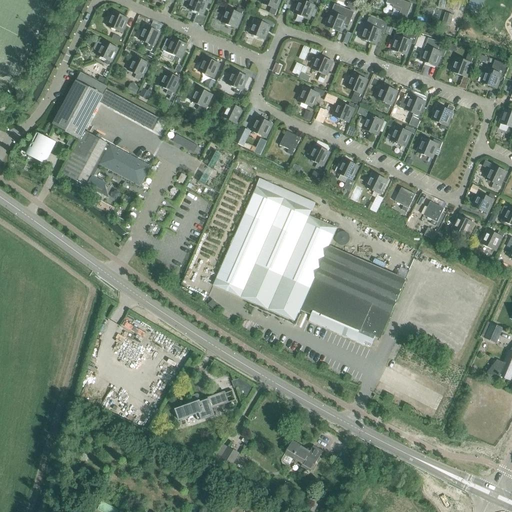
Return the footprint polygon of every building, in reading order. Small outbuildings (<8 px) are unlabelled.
[(190,0),(192,1),(188,10),(197,13),(202,15),(207,3),(212,5),(213,0),(190,0)] [(263,0),(262,4),(272,8),(269,14),(275,16),(278,10),(277,9),(280,0),(263,0)] [(318,10),(322,0),(310,0),(309,3),(300,0),(294,14),(309,20),(313,9),(318,10)] [(410,12),(412,5),(399,0),(387,0),(386,4),(410,12)] [(478,0),(470,0),(468,9),(481,13),(485,2),(478,0)] [(326,27),(340,33),(344,25),(348,27),(354,13),(335,5),(326,27)] [(242,15),(243,11),(238,9),(237,12),(228,9),(222,23),(236,29),(242,15)] [(107,27),(122,33),(128,19),(114,12),(107,27)] [(445,13),(441,24),(449,27),(453,15),(445,13)] [(255,20),(250,34),(264,40),(270,26),(274,27),(275,24),(271,22),(266,20),(264,19),(262,23),(255,20)] [(361,40),(376,45),(380,32),(384,34),(387,25),(369,19),(361,40)] [(139,40),(148,45),(147,48),(152,51),(154,47),(160,33),(146,26),(139,40)] [(396,36),(391,51),(406,56),(410,44),(414,45),(415,43),(418,35),(413,33),(405,30),(402,38),(396,36)] [(111,40),(119,44),(121,39),(114,35),(111,40)] [(167,39),(162,50),(164,51),(175,56),(173,60),(178,62),(180,59),(181,59),(187,45),(173,39),(172,41),(167,39)] [(426,47),(421,62),(436,67),(440,57),(444,58),(447,50),(442,48),(439,47),(441,43),(429,39),(426,47)] [(106,60),(104,64),(109,66),(111,62),(111,63),(118,49),(104,42),(103,44),(98,42),(94,50),(99,52),(97,56),(106,60)] [(457,58),(451,73),(466,78),(473,59),(474,55),(468,53),(467,57),(465,61),(457,58)] [(321,74),(320,78),(325,80),(326,76),(332,62),(318,56),(312,70),(321,74)] [(135,79),(140,81),(141,77),(142,78),(149,64),(135,57),(128,71),(137,75),(135,79)] [(199,72),(213,79),(220,64),(205,58),(199,72)] [(481,84),(496,89),(500,78),(504,80),(509,67),(494,62),(491,70),(487,69),(481,84)] [(234,93),(239,95),(241,91),(248,77),(234,71),(227,85),(236,89),(234,93)] [(81,73),(52,125),(80,140),(62,173),(108,198),(109,198),(105,187),(92,180),(93,177),(100,165),(99,165),(109,146),(107,145),(107,143),(84,131),(100,102),(107,90),(108,87),(81,73)] [(166,94),(171,97),(173,93),(174,93),(181,79),(167,73),(160,86),(168,91),(166,94)] [(301,73),(299,78),(306,81),(309,76),(301,73)] [(352,102),(359,105),(362,99),(360,98),(361,95),(367,80),(353,74),(347,88),(356,92),(352,102)] [(209,78),(205,86),(212,90),(216,82),(209,78)] [(131,84),(128,90),(136,94),(139,89),(137,88),(138,87),(131,84)] [(384,107),(389,109),(390,106),(391,106),(397,92),(383,85),(377,100),(385,103),(384,107)] [(205,108),(212,95),(198,88),(191,102),(200,106),(197,111),(205,114),(207,109),(205,108)] [(298,102),(313,108),(318,95),(323,97),(325,92),(315,88),(313,92),(304,88),(298,102)] [(107,90),(100,102),(153,131),(159,118),(107,90)] [(411,96),(405,110),(413,114),(412,118),(409,125),(417,129),(426,109),(423,107),(425,102),(411,96)] [(366,109),(369,103),(362,100),(360,106),(360,107),(366,109)] [(171,103),(166,101),(163,106),(168,109),(171,103)] [(223,117),(237,124),(243,110),(229,103),(223,117)] [(339,103),(333,117),(348,123),(350,117),(353,118),(358,106),(355,105),(350,103),(348,106),(339,103)] [(440,128),(445,130),(454,108),(449,106),(447,110),(438,106),(432,121),(441,125),(440,128)] [(360,107),(357,114),(365,118),(369,110),(366,109),(360,107)] [(511,134),(511,111),(505,109),(500,124),(508,127),(507,132),(511,134)] [(305,111),(302,118),(310,121),(312,114),(305,111)] [(383,121),(384,118),(379,115),(378,119),(369,115),(363,130),(377,136),(383,121)] [(251,131),(265,138),(272,124),(258,118),(251,131)] [(396,127),(390,141),(405,147),(411,133),(413,134),(415,130),(411,129),(406,127),(404,130),(396,127)] [(241,128),(233,143),(242,148),(250,132),(241,128)] [(355,131),(350,129),(347,135),(352,138),(355,131)] [(292,156),(294,152),(301,138),(287,132),(280,146),(289,150),(287,154),(292,156)] [(29,156),(43,163),(53,142),(39,135),(29,156)] [(176,135),(173,142),(194,153),(198,146),(176,135)] [(71,138),(67,145),(72,148),(76,141),(71,138)] [(434,140),(433,142),(423,138),(417,153),(432,159),(436,148),(439,150),(442,143),(434,140)] [(255,153),(261,156),(268,142),(262,139),(255,153)] [(109,146),(99,165),(100,165),(140,187),(151,167),(110,145),(109,146)] [(317,164),(315,168),(320,170),(323,166),(329,153),(315,146),(309,160),(317,164)] [(354,182),(351,181),(358,167),(344,160),(337,174),(341,175),(339,179),(346,183),(343,188),(349,192),(354,182)] [(489,170),(485,179),(486,180),(494,183),(491,188),(497,191),(500,186),(500,187),(506,173),(492,166),(491,165),(489,170)] [(314,172),(311,179),(317,183),(321,175),(314,172)] [(372,196),(377,198),(379,194),(380,195),(387,181),(373,174),(366,188),(374,192),(372,196)] [(301,311),(302,311),(301,313),(306,302),(315,306),(309,321),(370,348),(377,333),(381,335),(406,279),(386,271),(389,265),(356,251),(353,257),(329,246),(337,229),(309,216),(311,211),(312,212),(315,203),(260,179),(213,286),(296,322),(301,311)] [(402,210),(407,212),(409,209),(416,195),(402,188),(395,202),(403,206),(402,210)] [(473,207),(487,214),(493,200),(495,196),(490,194),(488,197),(479,193),(473,207)] [(430,224),(435,227),(437,223),(444,209),(439,206),(430,202),(423,216),(432,220),(430,224)] [(511,208),(509,207),(508,208),(504,206),(500,214),(505,216),(502,221),(511,225),(511,208)] [(452,230),(466,237),(473,223),(459,216),(452,230)] [(438,233),(429,228),(425,236),(434,241),(438,233)] [(481,244),(495,251),(502,237),(503,238),(504,234),(499,231),(497,235),(488,230),(481,244)] [(438,233),(434,241),(439,243),(441,239),(443,236),(438,233)] [(487,322),(481,337),(485,339),(496,344),(502,329),(491,324),(487,322)] [(500,377),(501,377),(510,381),(511,376),(511,349),(510,352),(509,352),(504,363),(497,360),(498,361),(488,373),(497,380),(499,377),(500,377)] [(192,404),(175,410),(179,420),(179,421),(196,415),(198,422),(215,416),(212,409),(229,403),(227,397),(224,398),(223,395),(200,402),(200,401),(196,402),(192,404)] [(313,446),(310,451),(292,441),(284,455),(282,459),(282,462),(283,464),(286,465),(288,465),(290,465),(293,459),(303,465),(301,467),(310,473),(323,452),(313,446)] [(215,459),(220,462),(229,467),(237,453),(223,445),(215,459)] [(307,510),(310,511),(312,511),(317,505),(312,502),(307,510)]
